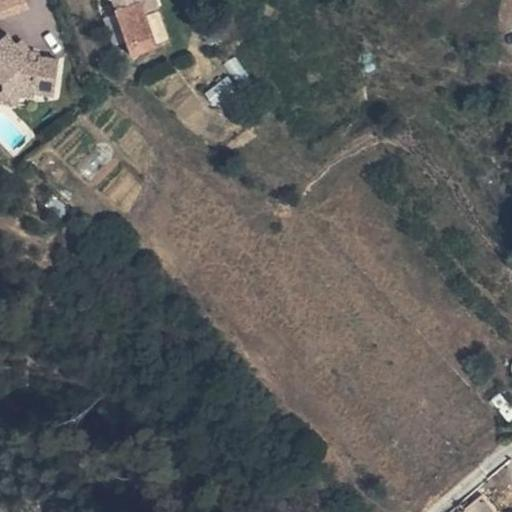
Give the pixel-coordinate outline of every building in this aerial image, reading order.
[(139,38),(153,32),(141,6),(138,0),(120,0),(111,4),(123,32),(133,28),(139,38)] [(69,47),(48,44),(48,50),(39,49),(29,34),(21,24),(15,28),(5,13),(0,16),(0,73),(8,84),(32,86),(48,89),(49,84),(65,84),(69,47)] [(156,39),(153,32),(139,38),(133,28),(123,32),(132,51),(156,39)] [(48,50),(48,44),(43,37),(29,34),(39,49),(48,50)] [(31,93),(32,86),(8,84),(0,73),(0,81),(7,91),(31,93)] [(492,511),(480,497),(461,511),(492,511)]
